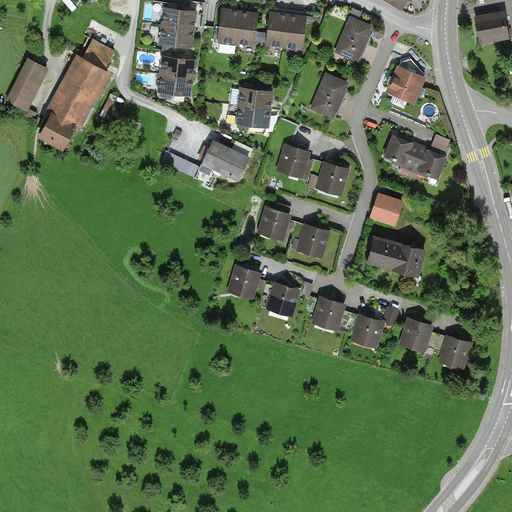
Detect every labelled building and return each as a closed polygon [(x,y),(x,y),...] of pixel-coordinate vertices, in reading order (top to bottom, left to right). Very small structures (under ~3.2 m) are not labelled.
[(198,12),(166,8),(162,42),(194,46),(198,12)] [(487,16),(477,18),(481,41),(508,37),(504,12),(498,13),(497,9),(487,11),(487,16)] [(261,14),(224,10),(220,42),(257,46),(261,14)] [(308,16),(272,11),(268,46),(304,51),(308,16)] [(375,26),(352,15),(336,49),(359,60),(375,26)] [(110,60),(89,48),(41,135),(62,146),(79,115),(87,119),(109,80),(101,76),(110,60)] [(198,59),(163,55),(159,90),(193,94),(198,59)] [(411,58),(401,62),(389,91),(395,94),(392,101),(403,106),(406,99),(414,102),(417,96),(422,98),(426,88),(420,86),(425,74),(411,58)] [(10,99),(27,107),(46,69),(30,61),(10,99)] [(352,84),(328,72),(312,105),(337,117),(352,84)] [(276,91),(242,87),(238,123),(273,127),(276,91)] [(429,151),(445,157),(449,147),(446,146),(448,139),(436,134),(429,151)] [(429,151),(394,136),(386,155),(438,177),(446,158),(445,157),(429,151)] [(229,147),(214,140),(196,178),(209,184),(217,169),(239,179),(253,149),(232,140),(229,147)] [(312,150),(285,142),(277,169),(304,177),(312,150)] [(351,169),(325,161),(317,187),(343,194),(351,169)] [(402,202),(380,194),(373,216),(395,223),(402,202)] [(294,214),(267,206),(259,233),(286,241),(294,214)] [(331,231),(306,223),(298,251),(322,258),(331,231)] [(426,251),(375,236),(367,262),(419,278),(426,251)] [(263,272),(237,264),(229,291),(255,299),(263,272)] [(302,289),(275,281),(268,308),(294,315),(302,289)] [(347,304),(321,296),(313,321),(340,329),(347,304)] [(398,320),(400,308),(392,307),(390,319),(398,320)] [(388,321),(361,313),(354,339),(380,346),(388,321)] [(435,324),(409,316),(402,342),(427,350),(435,324)] [(475,342),(448,335),(441,360),(467,368),(475,342)]
